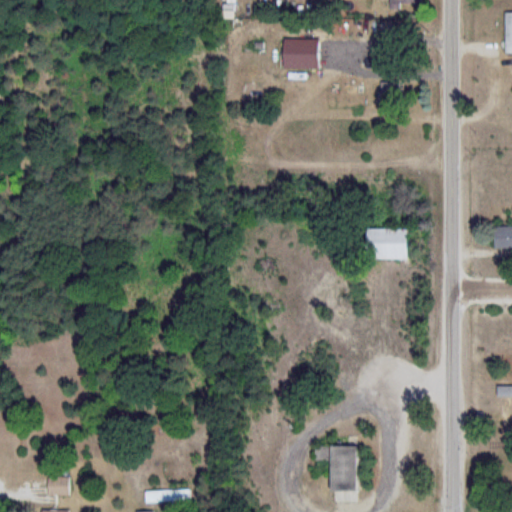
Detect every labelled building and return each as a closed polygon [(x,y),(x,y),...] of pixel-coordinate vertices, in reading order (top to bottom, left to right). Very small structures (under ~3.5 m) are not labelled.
[(511,226),(504,225),(500,246),(511,247),(511,226)] [(419,227),(376,227),(376,260),(419,260),(419,227)] [(511,396),(511,385),(501,386),(501,396),(511,396)] [(342,491),(369,491),(369,446),(342,446),(342,491)] [(52,496),(76,496),(76,477),(52,477),(52,496)] [(151,503),(178,503),(178,506),(197,506),(197,490),(151,490),(151,503)]
